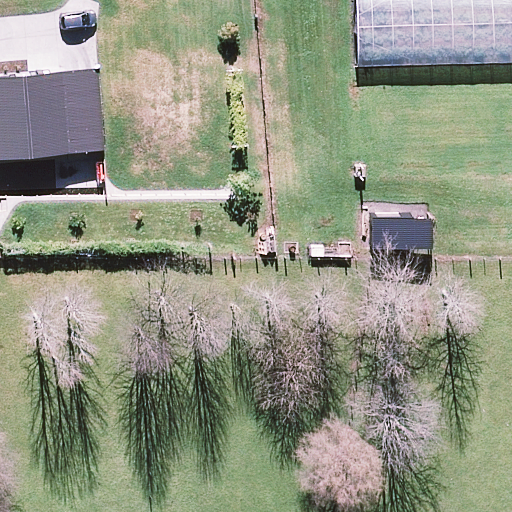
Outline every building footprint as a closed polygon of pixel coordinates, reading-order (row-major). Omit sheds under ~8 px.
[(511,61),(511,0),(353,0),(355,65),(511,61)] [(0,155),(97,152),(94,72),(0,75),(0,155)] [(167,78),(124,81),(127,124),(171,121),(167,78)] [(511,160),(511,81),(354,82),(355,162),(511,160)] [(253,144),(248,88),(199,93),(204,148),(253,144)]
